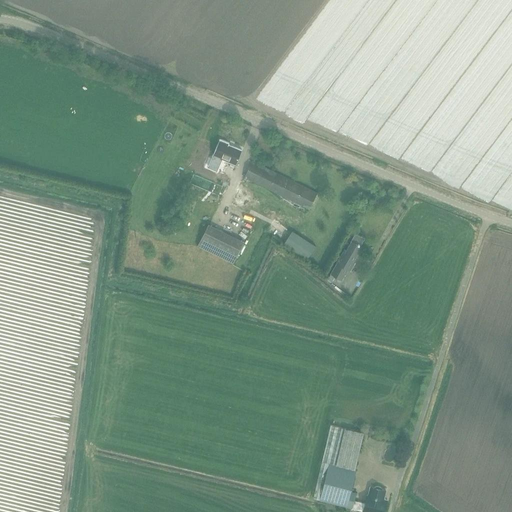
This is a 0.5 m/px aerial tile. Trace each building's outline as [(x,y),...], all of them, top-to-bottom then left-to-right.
[(220,140),(216,149),(213,155),(236,165),(242,151),(228,145),(228,144),(220,140)] [(213,164),(234,173),(237,166),(216,157),(213,164)] [(244,177),(309,210),(317,193),(252,161),(244,177)] [(226,190),(231,179),(213,170),(208,181),(226,190)] [(200,181),(185,211),(209,223),(220,202),(213,198),(217,189),(200,181)] [(275,200),(242,184),(234,199),(268,216),(275,200)] [(234,265),(246,243),(210,225),(199,246),(234,265)] [(318,248),(294,232),(285,246),(309,262),(318,248)] [(269,233),(268,237),(282,243),(283,238),(269,233)] [(352,242),(347,250),(345,253),(344,252),(331,275),(342,281),(357,256),(361,247),(352,242)] [(362,511),(365,504),(354,501),(356,493),(351,492),(356,471),(355,470),(364,433),(331,425),(338,392),(346,358),(336,356),(121,306),(88,448),(319,501),(319,502),(346,508),(362,511)] [(365,504),(362,511),(385,511),(387,506),(388,500),(384,500),(386,491),(382,490),(381,488),(380,487),(378,487),(376,487),(374,488),(370,487),(368,496),(367,495),(365,504)]
